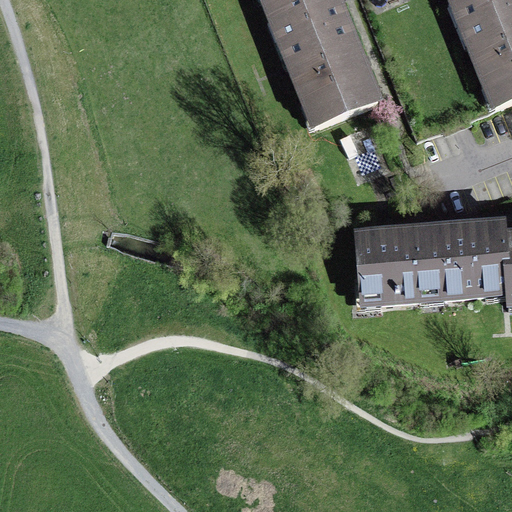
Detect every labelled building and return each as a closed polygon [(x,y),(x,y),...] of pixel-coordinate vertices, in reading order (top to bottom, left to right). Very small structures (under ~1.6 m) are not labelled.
[(290,57),(348,34),(334,0),(267,0),(269,6),(265,7),(273,28),(278,26),(290,57)] [(471,37),(511,20),(511,0),(449,0),(453,8),(458,6),(471,37)] [(511,20),(471,37),(475,49),(470,51),(486,91),(491,89),(500,110),(511,105),(511,20)] [(348,34),(290,57),(295,70),(290,72),(306,112),(311,110),(319,130),(377,107),(362,69),(348,34)] [(430,235),(435,297),(442,297),(443,301),(485,298),(485,293),(507,292),(503,241),(503,229),(458,233),(430,235)] [(420,298),(435,297),(430,235),(397,237),(357,241),(362,303),(379,301),(380,306),(420,303),(420,298)] [(511,240),(503,241),(507,292),(508,304),(511,304),(511,240)]
